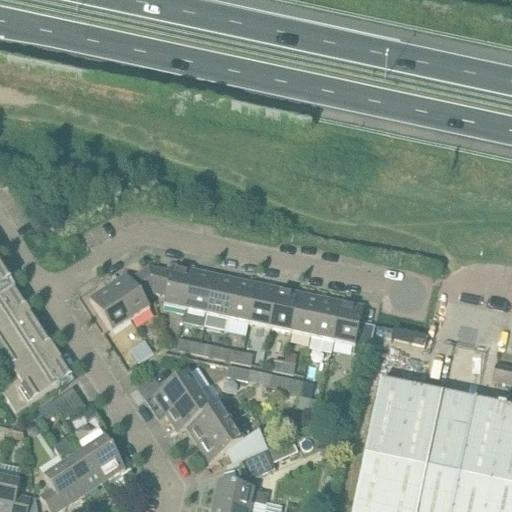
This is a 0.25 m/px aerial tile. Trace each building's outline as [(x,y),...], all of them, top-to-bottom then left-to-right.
[(185,313),(194,273),(172,269),(171,274),(149,270),(153,295),(166,298),(163,308),(185,313)] [(108,289),(130,323),(149,311),(143,302),(153,295),(149,270),(130,282),(127,277),(108,289)] [(206,317),(215,278),(194,273),(185,313),(206,317)] [(227,322),(236,282),(215,278),(206,317),(227,322)] [(0,353),(17,379),(0,389),(0,390),(16,415),(67,382),(0,279),(0,353)] [(248,326),(257,287),(236,282),(227,322),(248,326)] [(269,331),(278,291),(257,287),(248,326),(269,331)] [(112,335),(130,323),(108,289),(89,301),(112,335)] [(291,336),(299,296),(278,291),(269,331),(291,336)] [(312,340),(320,300),(299,296),(291,336),(312,340)] [(320,300),(312,340),(310,351),(331,356),(334,345),(333,345),(341,305),(320,300)] [(333,345),(334,345),(354,349),(352,357),(368,361),(374,329),(360,326),(363,309),(341,305),(333,345)] [(198,358),(200,346),(189,344),(187,355),(198,358)] [(200,346),(198,358),(208,360),(210,348),(200,346)] [(146,347),(131,357),(138,367),(153,358),(146,347)] [(240,366),(242,356),(231,353),(229,364),(240,366)] [(252,358),(242,356),(240,366),(250,368),(252,358)] [(271,374),(282,376),(284,365),(273,362),(271,374)] [(284,365),(282,376),(292,379),(295,367),(284,365)] [(511,372),(495,369),(492,384),(511,387),(511,372)] [(237,382),(239,372),(228,370),(225,380),(237,382)] [(258,387),(260,376),(239,372),(237,382),(258,387)] [(162,408),(167,416),(200,395),(199,394),(188,376),(153,398),(160,409),(162,408)] [(279,391),(281,380),(260,376),(258,387),(279,391)] [(281,380),(279,391),(300,395),(302,384),(281,380)] [(419,511),(443,398),(380,385),(353,511),(419,511)] [(208,389),(199,394),(200,395),(167,416),(172,424),(170,425),(177,436),(186,430),(185,428),(211,412),(210,411),(218,406),(208,389)] [(71,391),(51,404),(57,414),(78,400),(71,391)] [(484,511),(506,412),(443,398),(419,511),(484,511)] [(84,409),(78,400),(57,414),(63,423),(84,409)] [(318,416),(320,404),(298,400),(296,411),(318,416)] [(37,427),(57,414),(51,404),(31,418),(37,427)] [(330,406),(320,404),(318,416),(328,418),(330,406)] [(199,447),(231,426),(218,406),(210,411),(211,412),(185,428),(186,430),(192,440),(194,439),(199,447)] [(511,511),(511,413),(506,412),(484,511),(511,511)] [(231,426),(199,447),(204,454),(203,456),(210,466),(227,455),(234,468),(269,452),(260,433),(243,444),(231,426)] [(84,454),(104,484),(125,471),(105,441),(84,454)] [(64,467),(63,468),(83,498),(104,484),(84,454),(76,460),(65,443),(53,451),(64,467)] [(266,455),(272,468),(298,456),(292,443),(266,455)] [(274,472),(272,468),(266,455),(241,466),(248,481),(253,478),(254,481),(274,472)] [(47,511),(61,511),(83,498),(63,468),(43,481),(50,491),(39,499),(47,511)] [(19,485),(0,481),(0,511),(28,511),(30,501),(16,498),(19,485)] [(218,486),(214,508),(231,511),(249,511),(251,506),(266,509),(268,497),(218,486)]
